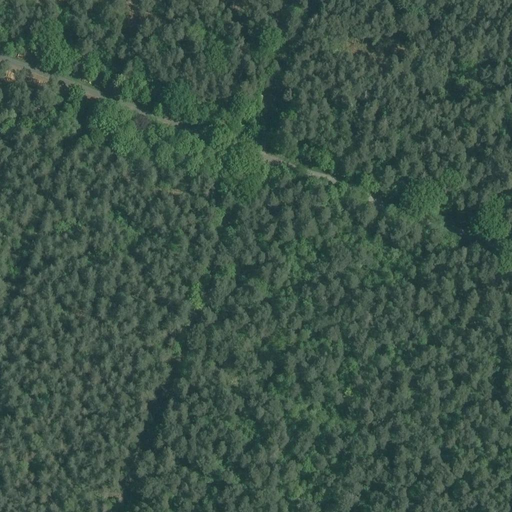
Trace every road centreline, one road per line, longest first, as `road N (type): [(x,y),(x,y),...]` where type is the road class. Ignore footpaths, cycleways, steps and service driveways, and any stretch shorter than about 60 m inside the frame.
road 1 (track): [(256,159),(122,511)]
road 2 (track): [(511,260),(256,159)]
road 3 (track): [(256,159),(0,62)]
road 4 (track): [(256,159),(318,0)]
